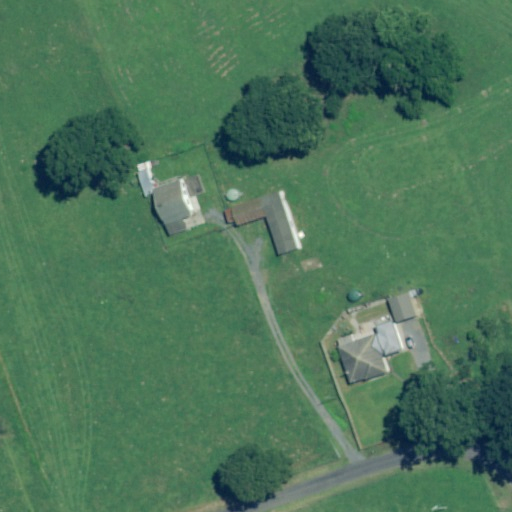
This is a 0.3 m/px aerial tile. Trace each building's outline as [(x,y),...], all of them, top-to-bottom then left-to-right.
[(157,194),(150,169),(140,172),(148,197),(157,194)] [(195,216),(183,182),(157,191),(173,236),(190,230),(186,220),(195,216)] [(283,192),(264,198),(228,210),(234,229),(271,217),(283,255),(301,249),(283,192)] [(314,278),(302,273),(298,284),(310,289),(314,278)] [(420,317),(412,295),(393,301),(401,323),(420,317)] [(408,352),(398,321),(379,327),(382,334),(343,347),(355,385),(393,373),(388,358),(408,352)] [(432,354),(422,328),(413,331),(423,358),(432,354)] [(439,379),(433,359),(424,362),(431,381),(439,379)]
